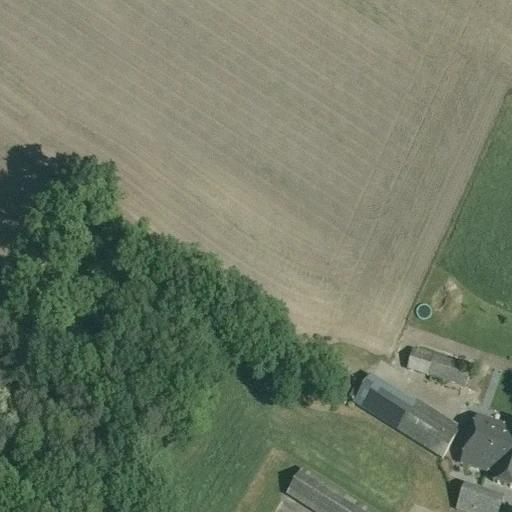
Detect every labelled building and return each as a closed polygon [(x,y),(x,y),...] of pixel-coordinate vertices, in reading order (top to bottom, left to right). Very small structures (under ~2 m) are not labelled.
[(465,412),(472,385),(430,374),(426,388),(440,391),(437,405),(465,412)] [(461,430),(417,403),(398,433),(399,432),(442,459),(461,430)] [(511,488),(511,427),(509,436),(480,426),(468,462),(497,472),(494,482),(511,488)] [(315,511),(367,511),(303,471),(288,495),(315,511)] [(470,511),(495,511),(500,501),(477,493),(474,503),(459,497),(455,507),(470,511)]
